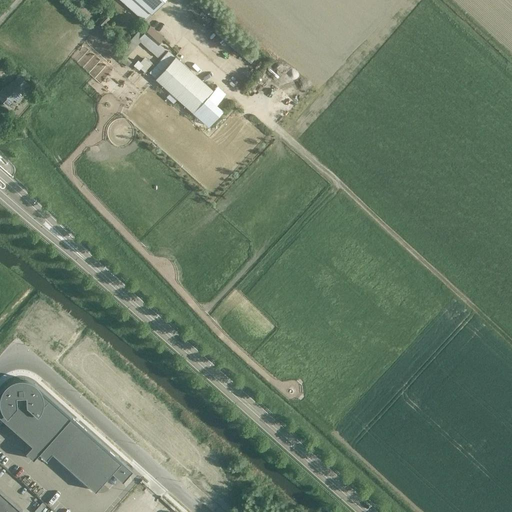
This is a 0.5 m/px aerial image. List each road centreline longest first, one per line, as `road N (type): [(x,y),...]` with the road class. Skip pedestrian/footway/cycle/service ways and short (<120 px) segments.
road 1 (track): [(511,341),(172,36),(175,0)]
road 2 (secondary): [(367,511),(0,184)]
road 3 (unclassified): [(0,364),(16,346),(202,511)]
